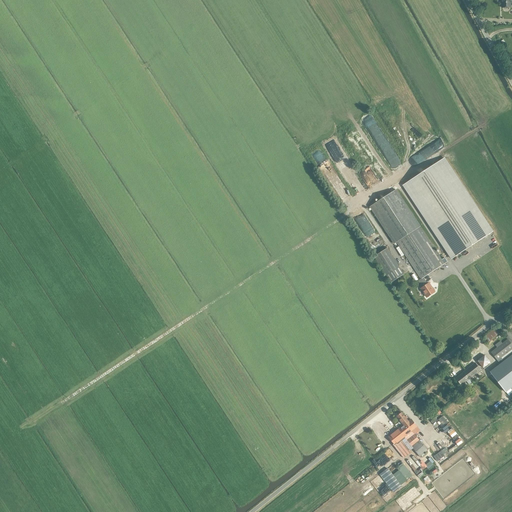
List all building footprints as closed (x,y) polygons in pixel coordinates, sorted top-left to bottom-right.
[(366,126),(389,164),(396,160),(372,122),(366,126)] [(362,189),(334,142),(327,146),(355,194),(362,189)] [(429,157),(440,149),(434,142),(424,149),(429,157)] [(403,185),(452,259),(493,232),(444,158),(403,185)] [(394,244),(397,242),(421,279),(418,281),(422,288),(421,289),(427,297),(435,292),(429,283),(428,284),(423,278),(444,264),(420,227),(396,191),(370,207),(394,244)] [(391,283),(404,274),(387,249),(374,257),(391,283)] [(494,328),(485,336),(490,341),(499,333),(494,328)] [(497,361),(511,349),(511,344),(508,339),(502,344),(501,341),(495,345),(497,348),(491,353),(497,361)] [(483,368),(491,362),(485,355),(477,361),(483,368)] [(505,392),(511,386),(511,355),(490,373),(505,392)] [(469,379),(481,370),(475,363),(456,378),(461,385),(466,381),(469,385),(471,383),(469,379)] [(419,457),(427,451),(415,435),(420,430),(411,420),(409,422),(402,412),(397,416),(404,426),(389,437),(395,445),(404,437),(419,457)] [(443,415),(438,419),(444,425),(449,422),(443,415)] [(442,428),(446,433),(451,429),(447,424),(442,428)] [(453,428),(448,431),(459,445),(464,441),(453,428)] [(437,462),(444,457),(440,452),(433,456),(437,462)] [(397,468),(407,480),(413,476),(403,463),(397,468)]
